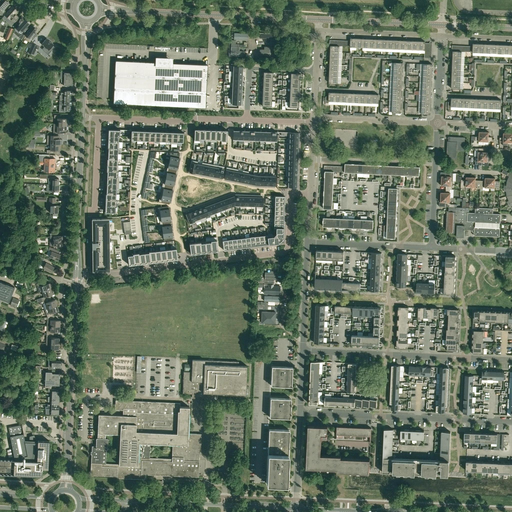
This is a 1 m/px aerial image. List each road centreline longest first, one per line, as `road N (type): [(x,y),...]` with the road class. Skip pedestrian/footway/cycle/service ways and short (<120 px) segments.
road 1 (residential): [(299,412),(511,422)]
road 2 (residential): [(511,360),(302,350)]
road 3 (residential): [(100,117),(246,120)]
road 4 (residential): [(79,274),(222,260)]
road 5 (residential): [(222,260),(285,250),(290,193),(311,192)]
road 6 (residential): [(76,238),(69,237),(60,280),(64,356),(71,359)]
road 7 (tertiary): [(66,490),(71,359)]
road 8 (residential): [(222,267),(94,283)]
road 9 (tertiary): [(76,238),(82,112)]
road 10 (residential): [(431,248),(306,242)]
road 11 (residential): [(437,122),(313,118)]
road 12 (residential): [(318,30),(441,36)]
road 13 (tertiary): [(442,24),(319,19)]
road 14 (residential): [(435,163),(312,159)]
road 15 (tertiary): [(254,16),(132,10)]
